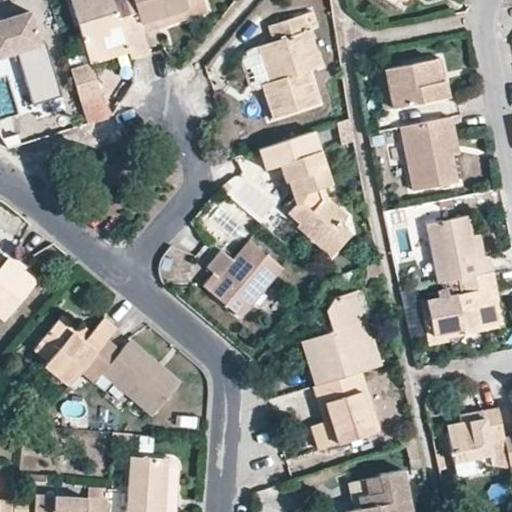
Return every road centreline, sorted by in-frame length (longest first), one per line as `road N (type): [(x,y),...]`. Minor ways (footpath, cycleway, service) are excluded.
road 1 (residential): [(127,280),(222,362),(218,511)]
road 2 (residential): [(127,280),(193,186),(163,87)]
road 3 (residential): [(490,0),(478,17),(511,178)]
road 4 (residential): [(0,177),(127,280)]
